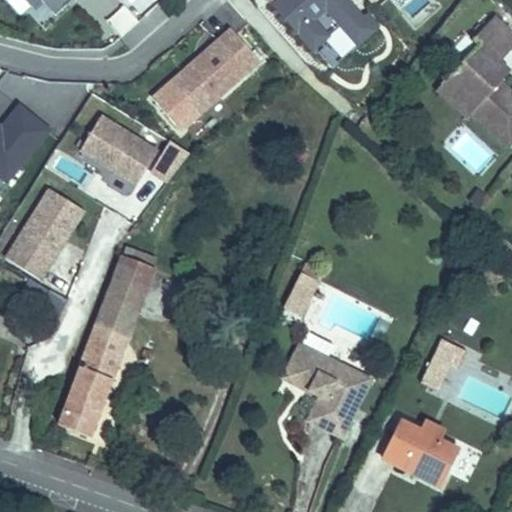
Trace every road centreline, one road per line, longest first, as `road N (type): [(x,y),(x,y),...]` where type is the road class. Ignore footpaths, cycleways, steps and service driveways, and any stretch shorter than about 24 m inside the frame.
road 1 (residential): [(0,53),(46,65),(110,67),(143,50),(200,0)]
road 2 (residential): [(136,511),(0,464)]
